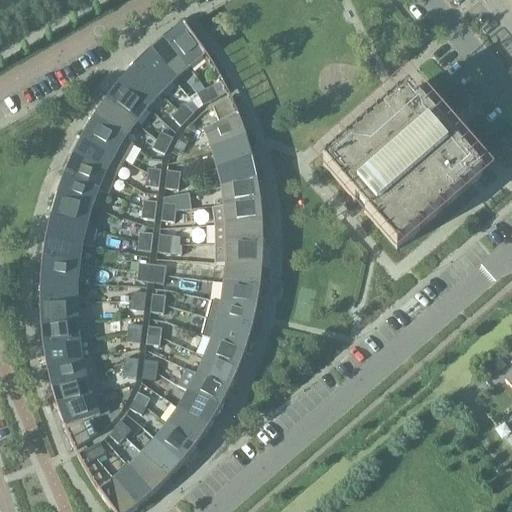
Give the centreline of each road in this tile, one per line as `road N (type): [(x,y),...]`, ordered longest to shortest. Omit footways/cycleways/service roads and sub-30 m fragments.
road 1 (unclassified): [(215,511),(511,256)]
road 2 (residential): [(0,84),(152,0)]
road 3 (residential): [(511,102),(421,0)]
